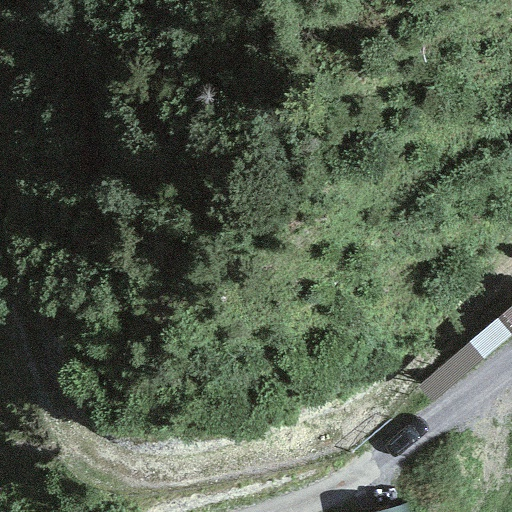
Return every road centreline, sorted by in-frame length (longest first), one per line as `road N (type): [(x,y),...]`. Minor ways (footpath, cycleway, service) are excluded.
road 1 (track): [(412,433),(339,437),(200,472),(142,477),(83,451),(3,235),(9,196),(0,132)]
road 2 (track): [(278,511),(349,480),(511,361)]
